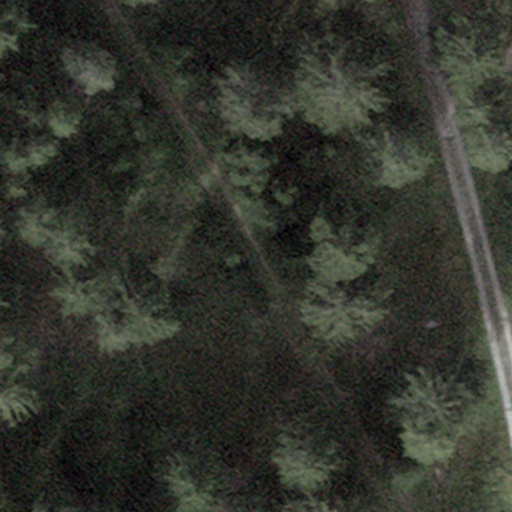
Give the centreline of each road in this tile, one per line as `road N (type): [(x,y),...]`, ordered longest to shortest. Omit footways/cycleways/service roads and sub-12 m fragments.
road 1 (track): [(413,511),(167,36),(135,0)]
road 2 (track): [(424,0),(511,379)]
